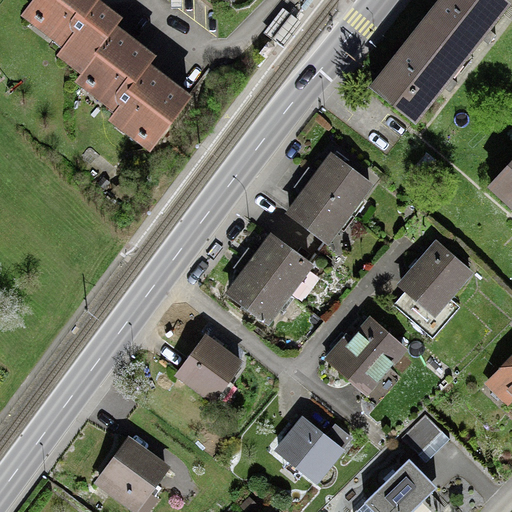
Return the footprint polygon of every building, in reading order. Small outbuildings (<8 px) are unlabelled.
[(63,47),(87,65),(115,29),(121,20),(97,2),(98,0),(35,0),(29,9),(69,39),(63,47)] [(503,0),(442,0),(373,88),(414,121),(507,3),(503,0)] [(148,66),(154,58),(115,29),(87,65),(81,73),(110,96),(112,94),(116,97),(115,102),(120,105),(114,112),(154,142),(188,97),(148,66)] [(268,42),(260,53),(266,58),(275,47),(268,42)] [(332,156),(311,185),(348,212),(369,184),(332,156)] [(511,161),(491,185),(511,204),(511,161)] [(311,185),(290,213),(327,241),(348,212),(311,185)] [(288,293),(309,264),(272,236),(251,265),(288,293)] [(469,272),(437,244),(401,285),(410,293),(398,307),(432,338),(459,307),(447,297),(469,272)] [(266,321),(288,293),(251,265),(229,294),(266,321)] [(353,341),(347,336),(328,358),(365,391),(403,348),(371,321),(353,341)] [(240,364),(205,338),(178,373),(213,399),(240,364)] [(511,361),(496,378),(511,393),(511,361)] [(426,462),(450,439),(425,414),(403,436),(410,443),(408,445),(426,462)] [(340,430),(331,442),(303,419),(278,450),(315,480),(350,437),(340,430)] [(165,467),(129,441),(99,482),(135,508),(165,467)] [(409,458),(364,502),(373,511),(402,511),(417,497),(422,501),(437,487),(409,458)]
